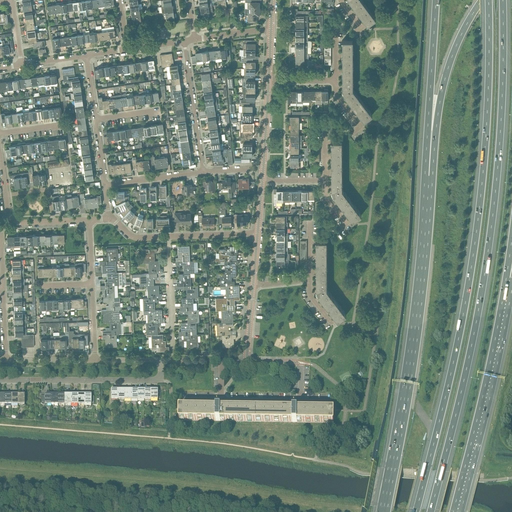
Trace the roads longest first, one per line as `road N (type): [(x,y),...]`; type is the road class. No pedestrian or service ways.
road 1 (motorway): [(430,511),(491,227),(502,0)]
road 2 (motorway): [(488,0),(477,226),(416,511)]
road 3 (motorway): [(428,179),(409,366),(382,511)]
road 4 (residential): [(0,379),(160,379),(160,360),(94,360)]
road 5 (motorway): [(457,511),(508,282)]
road 6 (motorway): [(482,0),(447,68),(428,179)]
road 7 (motorway): [(436,0),(428,179)]
road 8 (unclassified): [(263,168),(271,29)]
road 9 (residential): [(183,41),(202,172)]
road 10 (unclassified): [(250,361),(257,233)]
road 11 (residential): [(173,359),(168,237)]
